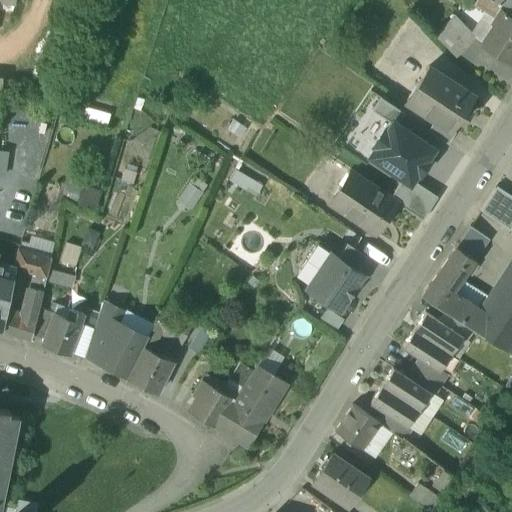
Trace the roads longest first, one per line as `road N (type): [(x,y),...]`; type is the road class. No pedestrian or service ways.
road 1 (residential): [(511,122),(300,452),(262,494),(229,511)]
road 2 (residential): [(143,511),(182,488),(196,454),(183,433),(110,394),(0,352)]
